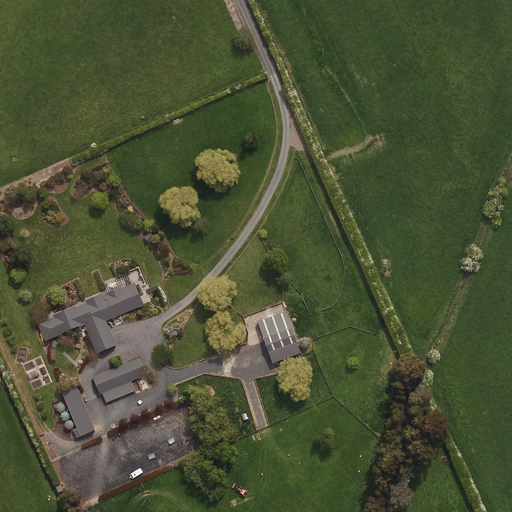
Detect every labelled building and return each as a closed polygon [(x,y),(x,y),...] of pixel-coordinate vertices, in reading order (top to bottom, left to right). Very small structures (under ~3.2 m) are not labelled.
[(153,244),(157,236),(149,232),(145,239),(153,244)] [(87,303),(88,305),(40,324),(47,342),(87,326),(98,355),(117,348),(106,322),(145,307),(136,284),(87,303)] [(303,355),(287,313),(259,323),(275,365),(303,355)] [(148,376),(141,359),(94,378),(101,395),(103,394),(107,404),(135,392),(132,383),(148,376)] [(63,394),(71,411),(78,429),(75,431),(78,439),(96,432),(77,388),(63,394)]
